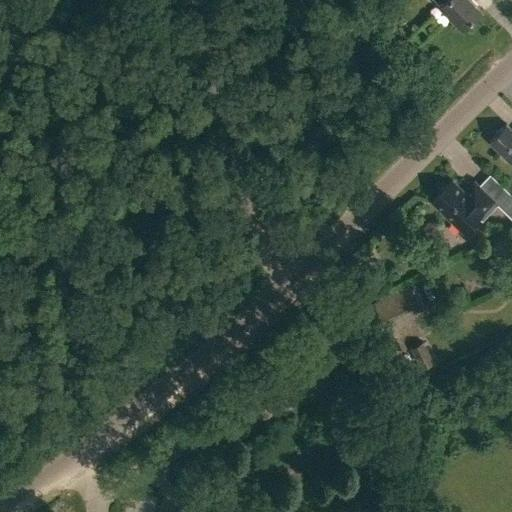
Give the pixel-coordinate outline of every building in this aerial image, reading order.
[(434,0),(439,5),(463,28),(482,9),(472,0),(434,0)] [(511,128),(507,124),(490,142),(511,162),(511,128)] [(465,191),(453,180),(432,201),(465,232),(494,201),(511,218),(511,194),(490,174),(479,185),(475,181),(465,191)] [(371,306),(382,328),(421,307),(410,286),(371,306)] [(433,361),(422,341),(411,347),(422,367),(433,361)] [(387,407),(382,394),(375,396),(379,410),(387,407)]
